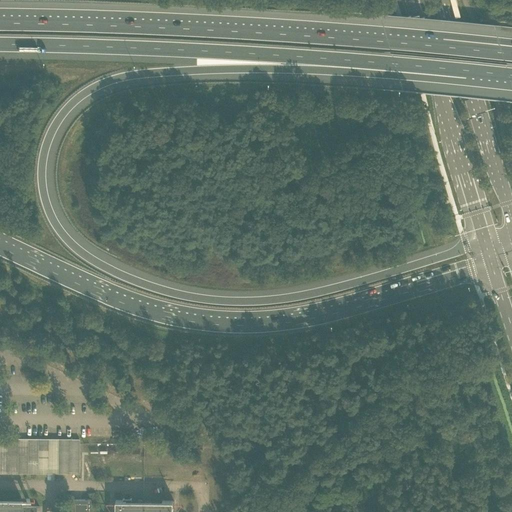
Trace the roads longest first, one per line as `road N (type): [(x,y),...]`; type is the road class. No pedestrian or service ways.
road 1 (motorway): [(484,242),(331,288),(254,300),(156,287),(112,270),(78,244),(56,214),(47,157),(63,114),(88,90),(145,72),(321,57)]
road 2 (motorway): [(511,53),(0,24)]
road 3 (motorway): [(0,234),(151,301),(232,313),(316,305),(488,256)]
road 4 (motorway): [(0,44),(321,57)]
road 5 (primary): [(409,0),(484,242)]
road 6 (primary): [(511,221),(444,0)]
road 7 (motorway): [(321,57),(511,74)]
